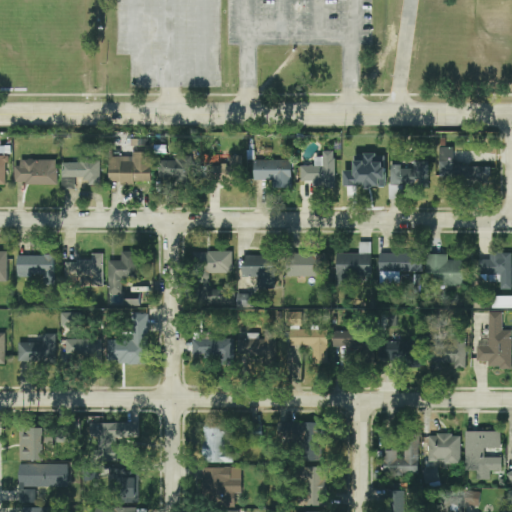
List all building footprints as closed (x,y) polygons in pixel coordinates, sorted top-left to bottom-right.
[(491,184),(491,165),(451,166),(451,148),(440,148),(440,178),(457,178),(457,185),(491,184)] [(336,187),(335,151),(323,151),(323,157),(315,158),(315,166),(300,166),(300,181),(312,181),(312,187),(336,187)] [(133,156),(109,157),(109,183),(121,182),(121,183),(152,183),(152,152),(133,153),(133,156)] [(344,171),(344,186),(365,186),(365,188),(387,188),(386,157),(377,157),(377,153),(357,153),(357,170),(344,171)] [(159,180),(193,180),(194,155),(176,155),(176,160),(159,160),(159,180)] [(243,155),(230,156),(230,165),(206,165),(206,182),(243,181),(243,155)] [(100,158),(81,159),(81,162),(62,163),(63,189),(76,189),(76,179),(89,178),(90,185),(101,185),(100,158)] [(58,160),(17,159),(16,184),(57,185),(58,160)] [(251,160),(251,180),(272,180),(272,189),(292,189),(292,160),(251,160)] [(430,161),(414,161),(414,170),(401,169),(402,165),(391,164),(391,185),(429,186),(430,161)] [(371,242),(359,242),(359,253),(335,254),(336,286),(353,286),(353,276),(371,276),(371,242)] [(8,251),(0,250),(0,281),(8,281),(8,251)] [(138,278),(137,251),(122,252),(122,261),(109,261),(110,297),(116,296),(117,307),(141,306),(141,299),(124,300),(123,279),(138,278)] [(233,272),(233,251),(194,252),(194,273),(233,272)] [(65,262),(66,284),(104,283),(104,253),(92,254),(92,261),(65,262)] [(288,276),(325,277),(326,254),(288,253),(288,276)] [(422,286),(421,253),(379,253),(380,287),(422,286)] [(511,290),(511,253),(490,253),(490,259),(478,259),(478,275),(488,275),(488,280),(499,280),(499,290),(511,290)] [(463,261),(447,261),(447,255),(427,254),(427,285),(463,285),(463,261)] [(55,255),(18,255),(18,277),(44,276),(44,285),(55,285),(55,255)] [(277,288),(276,255),(243,255),(244,277),(258,277),(258,288),(277,288)] [(253,294),(237,294),(238,307),(253,307),(253,294)] [(511,296),(493,296),(493,307),(511,307),(511,296)] [(81,313),(62,312),(62,325),(81,325),(81,313)] [(302,312),(288,312),(287,326),(302,326),(302,312)] [(511,330),(503,330),(503,312),(489,312),(488,346),(477,346),(477,361),(488,361),(488,368),(511,368),(511,330)] [(109,339),(108,361),(148,362),(149,315),(134,314),(134,343),(123,343),(123,340),(109,339)] [(313,364),(328,363),(328,329),(290,330),(290,346),(313,346),(313,364)] [(333,331),(333,347),(362,348),(361,365),(374,365),(375,341),(365,341),(366,332),(333,331)] [(238,339),(238,360),(277,361),(277,333),(262,333),(248,333),(248,339),(238,339)] [(19,361),(56,362),(57,334),(44,334),(43,343),(19,342),(19,361)] [(235,340),(194,338),(193,360),(234,361),(235,340)] [(102,339),(66,339),(65,361),(102,361),(102,339)] [(467,368),(466,340),(431,341),(432,363),(454,363),(454,369),(467,368)] [(421,367),(422,343),(387,342),(386,365),(421,367)] [(139,438),(139,422),(100,423),(101,442),(104,442),(105,461),(126,460),(126,447),(116,448),(115,439),(139,438)] [(263,440),(263,426),(248,426),(248,440),(263,440)] [(20,459),(45,461),(45,452),(54,452),(54,436),(45,436),(45,428),(21,427),(20,459)] [(230,427),(204,427),(203,462),(229,463),(230,427)] [(501,431),(465,432),(466,472),(502,472),(502,457),(484,457),(484,449),(501,448),(501,431)] [(461,464),(461,435),(429,434),(429,460),(444,461),(444,464),(461,464)] [(383,451),(384,474),(419,473),(419,439),(405,439),(405,458),(398,458),(397,450),(383,451)] [(138,502),(137,471),(128,471),(128,462),(116,463),(117,502),(138,502)] [(68,464),(20,464),(20,487),(69,487),(68,464)] [(243,493),(242,467),(204,468),(204,494),(243,493)] [(327,506),(328,468),(305,467),(304,505),(327,506)] [(423,470),(425,485),(441,482),(438,467),(423,470)] [(21,501),(36,502),(37,491),(21,490),(21,501)] [(390,490),(390,511),(408,511),(409,490),(390,490)] [(480,506),(480,491),(466,492),(466,506),(480,506)]
